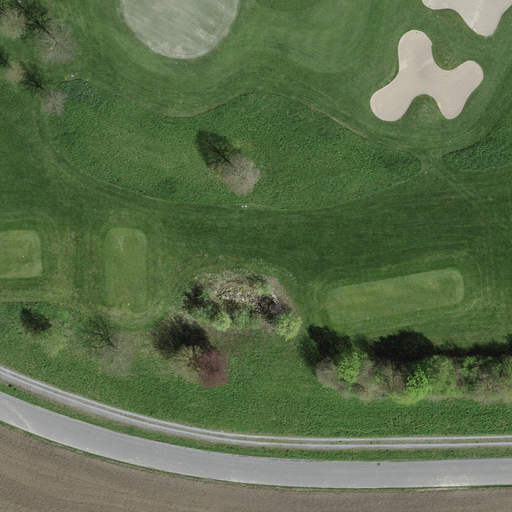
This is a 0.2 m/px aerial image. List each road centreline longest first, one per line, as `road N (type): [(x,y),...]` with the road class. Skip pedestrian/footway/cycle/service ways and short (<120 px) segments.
road 1 (track): [(511,446),(284,448),(166,435),(74,411),(0,375)]
road 2 (unclassified): [(511,475),(289,484),(171,467),(0,411)]
